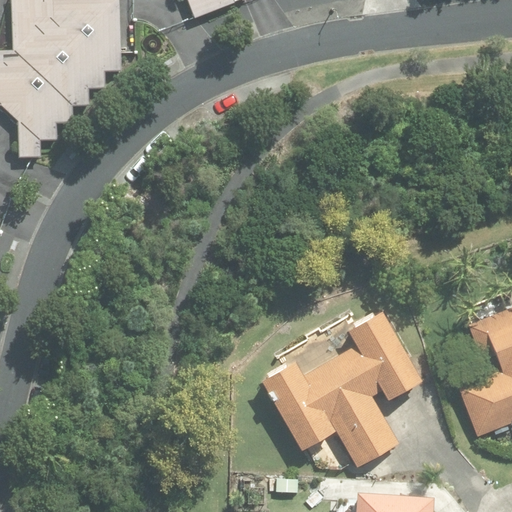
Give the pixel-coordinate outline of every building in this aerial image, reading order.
[(13,0),(14,29),(0,43),(0,110),(2,110),(30,138),(121,42),(119,0),(13,0)] [(231,0),(185,0),(192,16),(232,1),(231,0)] [(511,299),(465,318),(479,352),(491,347),(498,364),(454,382),(474,429),(511,413),(511,299)] [(296,441),(331,421),(354,459),(396,437),(368,389),(378,384),(383,393),(418,372),(377,300),(343,320),(353,339),(298,368),(290,351),(255,371),(296,441)] [(430,511),(431,501),(355,498),(354,511),(430,511)]
